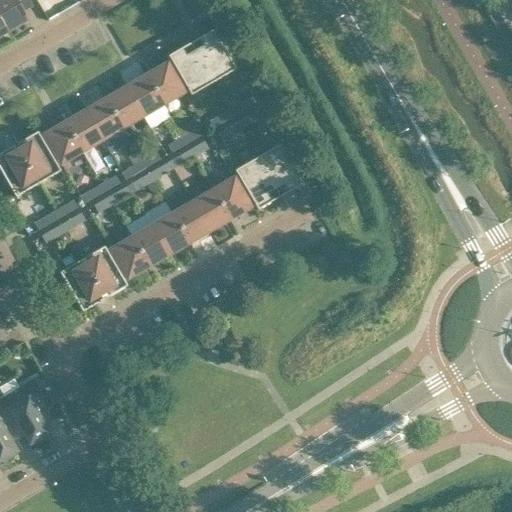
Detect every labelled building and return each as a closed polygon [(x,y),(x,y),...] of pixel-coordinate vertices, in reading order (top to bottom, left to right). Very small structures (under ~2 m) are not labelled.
[(29,0),(0,0),(0,16),(9,31),(28,20),(20,6),(29,0)] [(0,36),(9,31),(0,16),(0,36)] [(213,30),(198,38),(190,43),(213,82),(236,69),(213,30)] [(213,82),(190,43),(168,56),(172,62),(168,64),(184,91),(187,89),(191,96),(213,82)] [(164,104),(184,92),(184,91),(168,64),(167,63),(147,75),(164,104)] [(164,104),(147,75),(126,87),(143,116),(164,104)] [(123,128),(143,116),(126,87),(106,99),(123,128)] [(106,99),(85,111),(102,140),(110,154),(130,142),(123,128),(106,99)] [(250,99),(230,110),(234,118),(254,106),(250,99)] [(214,129),(234,118),(230,110),(210,122),(214,129)] [(64,123),(81,152),(102,140),(85,111),(64,123)] [(257,111),(237,123),(241,130),(261,119),(257,111)] [(44,136),(60,163),(61,164),(81,152),(64,123),(43,135),(44,136)] [(222,141),(241,130),(237,123),(217,134),(222,141)] [(197,129),(183,137),(187,145),(201,137),(197,129)] [(15,145),(38,185),(60,171),(57,165),(60,163),(44,136),(41,138),(37,132),(15,145)] [(172,153),(187,145),(183,137),(168,146),(172,153)] [(204,142),(190,150),(194,157),(209,149),(204,142)] [(0,171),(15,198),(26,191),(38,185),(15,145),(0,153),(0,171)] [(303,184),(280,145),(257,158),(280,197),(303,184)] [(179,166),(194,157),(190,150),(175,159),(179,166)] [(157,153),(142,161),(146,169),(161,160),(157,153)] [(257,210),(280,197),(257,158),(234,171),(238,177),(235,179),(251,206),(254,204),(257,210)] [(132,177),(146,169),(142,161),(128,170),(132,177)] [(164,165),(149,174),(153,181),(168,173),(164,165)] [(153,181),(149,174),(135,182),(139,189),(153,181)] [(116,176),(100,185),(105,193),(120,184),(116,176)] [(234,178),(214,190),(231,219),(251,207),(251,206),(235,179),(234,178)] [(91,201),(105,193),(100,185),(87,193),(91,201)] [(123,189),(108,198),(112,205),(127,196),(123,189)] [(214,190),(193,202),(210,231),(231,219),(214,190)] [(98,213),(112,205),(108,198),(94,206),(98,213)] [(74,201),(54,212),(58,220),(78,208),(74,201)] [(193,202),(172,214),(189,243),(210,231),(193,202)] [(39,231),(58,220),(54,212),(34,224),(39,231)] [(81,213),(61,225),(65,232),(85,221),(81,213)] [(152,226),(169,255),(189,243),(172,214),(152,226)] [(65,232),(61,225),(42,236),(46,244),(65,232)] [(152,226),(131,238),(148,267),(169,255),(152,226)] [(110,250),(111,251),(127,278),(127,279),(148,267),(131,238),(110,250)] [(82,260),(105,299),(127,286),(123,280),(127,278),(111,251),(108,253),(104,247),(82,260)] [(82,312),(105,299),(82,260),(59,273),(82,312)] [(49,406),(33,379),(1,397),(18,425),(29,445),(32,444),(46,440),(45,437),(50,433),(38,412),(49,406)] [(6,432),(18,425),(1,397),(0,398),(0,462),(14,459),(13,455),(18,452),(6,432)]
